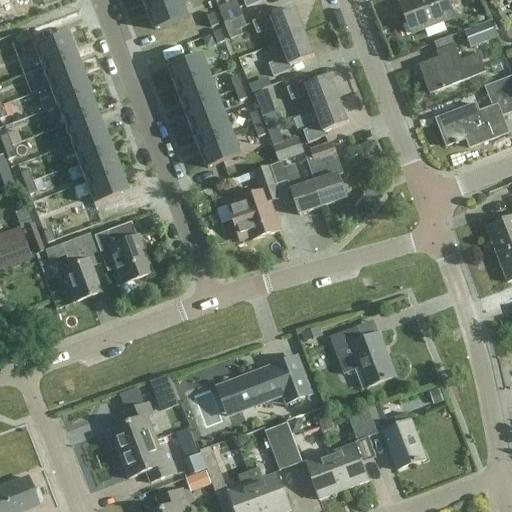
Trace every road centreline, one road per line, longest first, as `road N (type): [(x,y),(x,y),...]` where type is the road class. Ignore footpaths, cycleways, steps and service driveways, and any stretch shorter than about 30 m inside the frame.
road 1 (residential): [(212,301),(98,0)]
road 2 (residential): [(501,480),(477,350),(437,237)]
road 3 (residential): [(212,301),(437,237)]
road 4 (residential): [(423,200),(346,0)]
road 5 (residential): [(23,370),(212,301)]
road 6 (residential): [(76,511),(23,370)]
